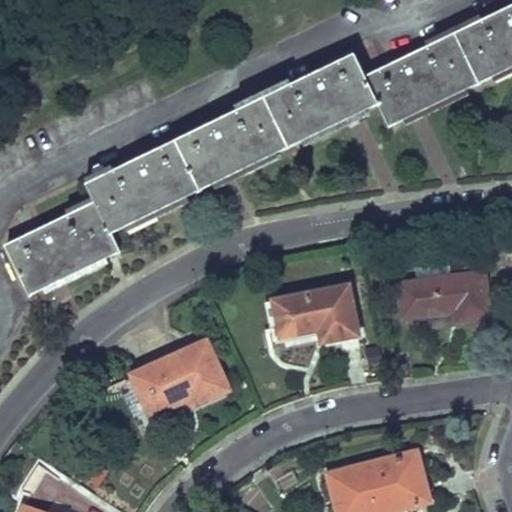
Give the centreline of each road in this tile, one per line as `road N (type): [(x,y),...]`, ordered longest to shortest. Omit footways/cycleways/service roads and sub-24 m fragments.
road 1 (residential): [(0,429),(88,332),(177,273),(259,241),(511,201)]
road 2 (unknown): [(0,204),(36,175),(423,0)]
road 3 (residential): [(511,389),(313,419),(223,466),(177,511)]
